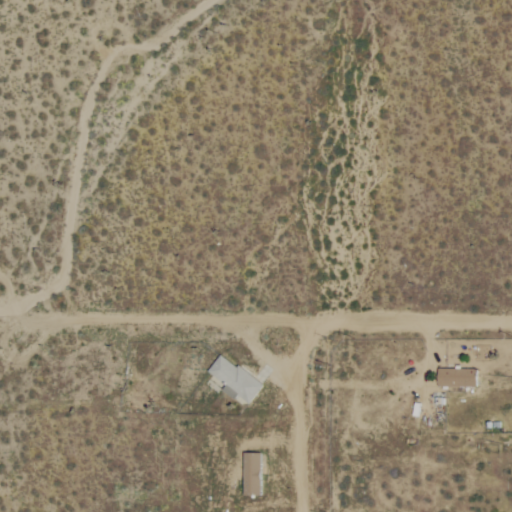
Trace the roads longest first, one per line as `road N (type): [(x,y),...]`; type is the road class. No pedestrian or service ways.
road 1 (track): [(310,324),(0,322)]
road 2 (track): [(310,324),(511,323)]
road 3 (track): [(311,511),(310,324)]
